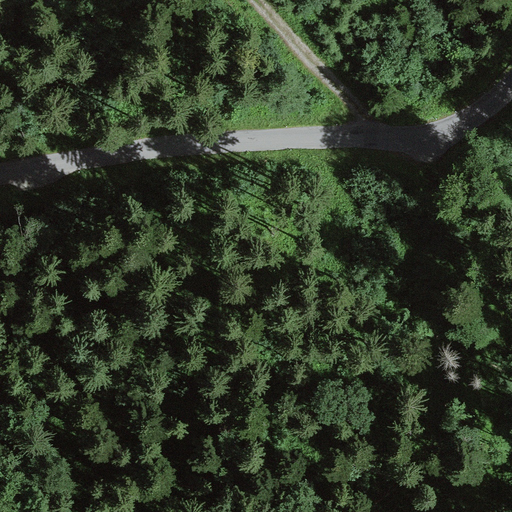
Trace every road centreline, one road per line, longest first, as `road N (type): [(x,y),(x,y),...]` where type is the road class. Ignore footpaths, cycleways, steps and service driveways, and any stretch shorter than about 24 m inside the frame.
road 1 (unclassified): [(0,176),(228,143),(433,134),(471,120),(511,80)]
road 2 (track): [(386,139),(253,0)]
